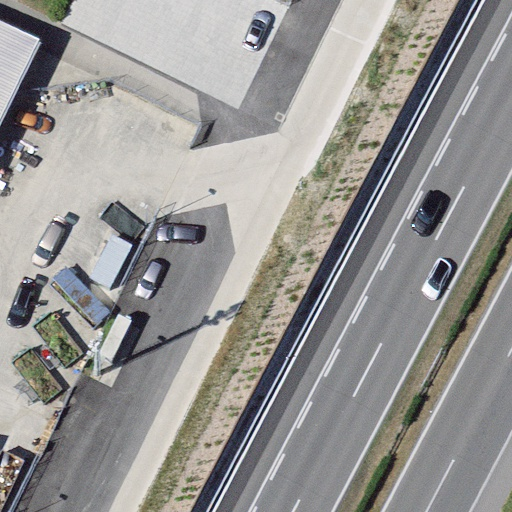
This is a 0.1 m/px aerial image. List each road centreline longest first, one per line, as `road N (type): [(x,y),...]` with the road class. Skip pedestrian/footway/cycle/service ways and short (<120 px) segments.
road 1 (unclassified): [(366,0),(124,511)]
road 2 (motorway): [(511,92),(291,511)]
road 3 (motorway): [(428,511),(511,353)]
